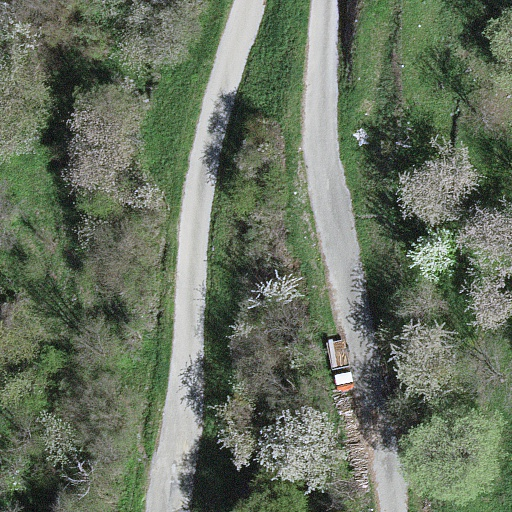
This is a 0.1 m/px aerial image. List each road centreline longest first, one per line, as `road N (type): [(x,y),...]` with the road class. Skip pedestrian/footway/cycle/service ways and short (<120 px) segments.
road 1 (track): [(248,0),(202,166),(164,511)]
road 2 (track): [(394,511),(328,195),(318,78),(324,0)]
